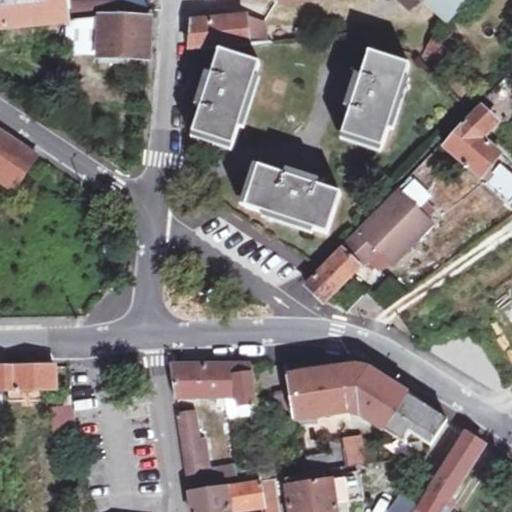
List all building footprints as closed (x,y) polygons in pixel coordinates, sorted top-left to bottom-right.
[(0,0),(0,31),(69,24),(66,0),(0,0)] [(71,0),(73,16),(125,10),(123,0),(71,0)] [(425,0),(426,1),(447,19),(464,0),(475,0),(493,15),(507,0),(273,0),(274,4),(309,0),(425,0)] [(425,0),(399,0),(414,13),(426,1),(425,0)] [(98,17),(98,21),(98,53),(98,56),(147,59),(150,19),(98,17)] [(191,50),(247,45),(246,18),(194,21),(191,50)] [(98,53),(98,21),(72,24),(73,51),(98,53)] [(222,52),(214,75),(208,73),(197,105),(205,108),(195,133),(235,146),(262,65),(222,52)] [(384,148),(410,65),(371,53),(363,77),(357,76),(347,107),(353,110),(345,136),(384,148)] [(442,145),(509,203),(511,200),(511,172),(498,160),(503,154),(484,136),(499,121),(483,104),(442,145)] [(0,182),(15,192),(38,156),(0,130),(0,182)] [(343,193),(319,185),(321,180),(286,169),(285,174),(259,166),(247,207),(330,234),(343,193)] [(371,256),(356,241),(361,237),(376,250),(377,249),(396,267),(439,224),(401,188),(307,286),(325,302),(371,256)] [(378,294),(390,305),(406,293),(393,281),(378,294)] [(279,421),(347,410),(342,364),(314,364),(285,364),(290,391),(274,394),(279,421)] [(226,399),(220,365),(170,365),(176,399),(215,398),(217,408),(228,407),(226,399)] [(220,365),(226,399),(234,399),(235,407),(251,406),(250,393),(255,391),(252,365),(220,365)] [(0,397),(3,397),(3,391),(56,390),(57,367),(0,367),(0,397)] [(351,368),(343,369),(347,410),(355,409),(386,428),(408,394),(374,372),(358,367),(351,368)] [(93,387),(90,374),(79,377),(82,389),(93,387)] [(408,394),(386,428),(404,440),(410,431),(433,445),(448,421),(426,406),(408,394)] [(56,434),(77,431),(74,405),(53,408),(56,434)] [(235,407),(228,407),(229,416),(251,414),(251,406),(235,407)] [(178,415),(190,492),(241,484),(239,472),(237,465),(211,469),(205,439),(200,440),(195,412),(178,415)] [(448,511),(455,504),(450,501),(485,445),(466,433),(414,511),(448,511)] [(365,466),(361,440),(361,437),(328,442),(330,454),(302,458),(305,474),(365,466)] [(361,440),(365,466),(380,463),(384,438),(361,440)] [(263,481),(277,479),(277,472),(264,475),(262,468),(239,472),(241,484),(260,481),(263,481)] [(338,504),(334,483),(328,484),(327,478),(288,482),(292,511),(349,511),(348,503),(346,503),(338,504)] [(281,511),(277,479),(263,481),(266,511),(281,511)] [(260,481),(241,484),(190,492),(193,511),(240,511),(263,509),(260,481)] [(342,482),(334,483),(338,504),(346,503),(342,482)] [(75,485),(78,511),(88,511),(85,483),(75,485)] [(396,511),(411,511),(422,496),(408,488),(393,510),(396,511)]
